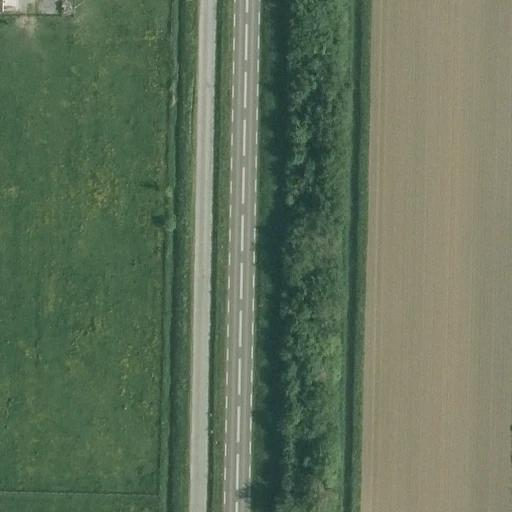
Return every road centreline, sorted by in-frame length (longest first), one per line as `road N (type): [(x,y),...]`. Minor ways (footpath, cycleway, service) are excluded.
road 1 (secondary): [(236,511),(247,0)]
road 2 (unclassified): [(197,511),(205,0)]
